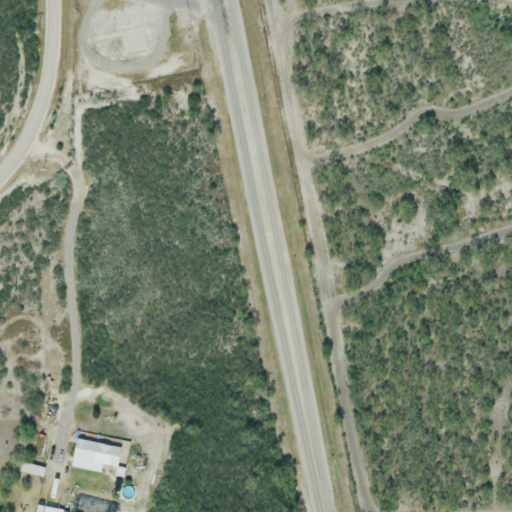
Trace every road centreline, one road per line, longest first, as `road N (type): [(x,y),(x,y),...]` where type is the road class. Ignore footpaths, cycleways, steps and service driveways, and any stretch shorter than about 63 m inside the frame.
road 1 (primary): [(321,511),(220,0)]
road 2 (tertiary): [(0,181),(28,147),(41,113),(52,0)]
